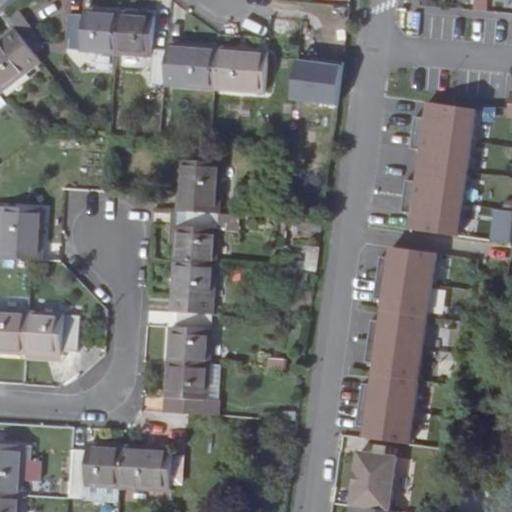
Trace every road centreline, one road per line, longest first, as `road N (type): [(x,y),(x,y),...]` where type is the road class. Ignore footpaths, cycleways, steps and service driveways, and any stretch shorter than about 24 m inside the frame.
road 1 (residential): [(311,511),(375,50)]
road 2 (residential): [(121,242),(122,370),(87,408),(0,402)]
road 3 (residential): [(375,50),(511,58)]
